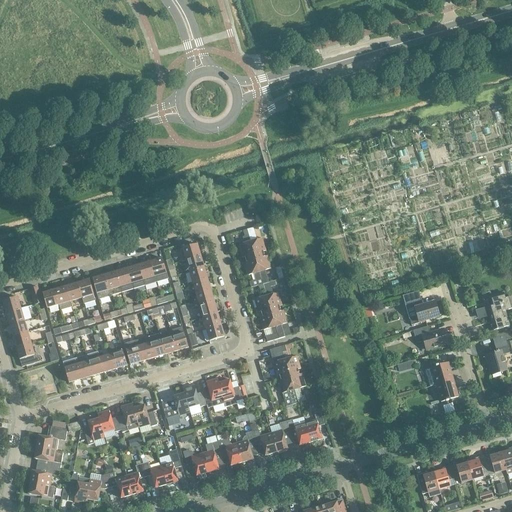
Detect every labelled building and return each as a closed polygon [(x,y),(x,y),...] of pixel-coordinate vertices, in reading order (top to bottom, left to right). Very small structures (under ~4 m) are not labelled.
[(391,150),(385,152),(388,160),(394,158),(391,150)] [(331,157),(336,184),(345,182),(342,170),(366,165),(364,156),(353,158),(352,153),(331,157)] [(248,236),(245,237),(242,238),(244,244),(238,246),(242,259),(245,258),(245,260),(255,257),(250,242),(248,236)] [(262,239),(250,242),(255,257),(264,255),(263,252),(266,252),(262,239)] [(181,262),(186,261),(201,257),(197,245),(182,249),(184,256),(180,257),(181,262)] [(265,257),(264,255),(255,257),(261,279),(265,278),(267,277),(265,271),(271,269),(267,256),(265,257)] [(201,257),(186,261),(189,272),(204,268),(201,257)] [(261,279),(255,257),(245,260),(246,263),(243,263),(247,276),(253,274),(255,281),(261,279)] [(168,280),(162,259),(150,262),(156,283),(168,280)] [(156,283),(150,262),(139,266),(145,286),(156,283)] [(145,286),(139,266),(127,269),(133,290),(145,286)] [(204,268),(189,272),(192,284),(207,280),(204,268)] [(133,290),(127,269),(116,272),(122,293),(133,290)] [(122,293),(116,272),(104,276),(110,297),(122,293)] [(104,276),(92,279),(98,300),(110,297),(104,276)] [(251,288),(259,286),(263,285),(261,279),(255,281),(249,282),(251,288)] [(95,301),(94,295),(89,280),(77,284),(82,299),(83,304),(95,301)] [(207,280),(192,284),(196,295),(211,291),(207,280)] [(264,291),(266,297),(271,312),(280,309),(279,307),(282,306),(278,293),(272,295),(270,288),(269,283),(266,284),(263,285),(264,291)] [(82,299),(77,284),(66,287),(70,302),(82,299)] [(30,289),(35,306),(42,303),(37,287),(30,289)] [(72,308),(70,302),(66,287),(54,290),(59,305),(60,311),(72,308)] [(54,290),(42,294),(47,309),(59,305),(54,290)] [(211,291),(196,295),(199,307),(214,303),(211,291)] [(396,297),(399,306),(411,302),(409,293),(396,297)] [(504,293),(490,297),(493,306),(487,308),(491,322),(489,323),(492,332),(509,327),(505,312),(511,309),(511,300),(511,297),(505,299),(504,293)] [(261,313),(261,315),(271,312),(266,297),(254,300),(258,313),(261,313)] [(21,310),(17,298),(2,302),(6,314),(21,310)] [(150,302),(138,306),(139,311),(151,307),(150,302)] [(165,312),(172,310),(177,309),(175,303),(163,307),(165,312)] [(199,307),(203,319),(218,314),(214,303),(199,307)] [(420,323),(427,321),(439,317),(434,303),(415,308),(418,317),(409,320),(411,326),(420,323)] [(128,314),(139,311),(138,306),(126,309),(128,314)] [(126,309),(115,312),(116,318),(128,314),(126,309)] [(271,312),(277,334),(279,339),(285,338),(281,326),(287,324),(283,311),(281,312),(280,309),(271,312)] [(24,321),(21,310),(6,314),(9,325),(24,321)] [(104,321),(111,319),(116,318),(115,312),(103,316),(104,321)] [(277,334),(271,312),(261,315),(262,317),(260,318),(263,331),(269,329),(269,331),(264,332),(267,343),(279,339),(277,334)] [(206,330),(221,326),(218,314),(203,319),(206,330)] [(100,317),(93,319),(88,320),(90,325),(102,322),(100,317)] [(88,320),(83,322),(77,324),(78,329),(90,325),(88,320)] [(24,321),(9,325),(13,337),(28,333),(24,321)] [(77,324),(65,327),(67,332),(78,329),(77,324)] [(207,343),(210,342),(224,338),(221,326),(206,330),(202,331),(205,341),(207,343)] [(467,332),(479,344),(485,337),(473,326),(467,332)] [(65,327),(53,330),(55,336),(67,332),(65,327)] [(188,348),(182,327),(170,331),(176,352),(188,348)] [(428,327),(413,331),(416,344),(425,341),(427,350),(447,345),(442,330),(430,334),(428,327)] [(159,334),(165,355),(176,352),(170,331),(159,334)] [(510,331),(492,337),(496,352),(496,353),(485,356),(491,376),(507,371),(502,356),(510,353),(506,340),(511,339),(510,331)] [(13,337),(16,348),(31,344),(28,333),(13,337)] [(165,355),(159,334),(147,338),(149,344),(153,358),(165,355)] [(48,344),(48,345),(51,355),(48,355),(51,363),(59,361),(54,343),(48,345),(48,344)] [(108,344),(111,355),(115,370),(127,366),(123,351),(116,353),(112,343),(108,344)] [(16,348),(20,360),(22,368),(39,362),(38,357),(34,355),(31,344),(16,348)] [(142,362),(153,358),(149,344),(137,347),(142,362)] [(218,344),(206,348),(209,355),(220,351),(218,344)] [(130,365),(142,362),(137,347),(126,351),(130,365)] [(273,350),(276,363),(273,364),(277,377),(279,376),(280,378),(289,375),(285,360),(284,360),(280,347),(273,350)] [(104,373),(99,358),(98,354),(98,352),(86,356),(92,377),(104,373)] [(98,354),(99,358),(104,373),(115,370),(111,355),(104,357),(103,353),(98,354)] [(75,359),(81,380),(92,377),(86,356),(75,359)] [(297,357),(285,360),(289,375),(299,373),(298,370),(300,370),(297,357)] [(75,359),(63,363),(69,383),(81,380),(75,359)] [(431,369),(436,386),(453,380),(448,363),(438,366),(435,367),(436,367),(431,369)] [(299,373),(289,375),(298,404),(303,402),(306,401),(304,395),(302,396),(300,389),(306,387),(302,374),(299,375),(299,373)] [(298,404),(289,375),(280,378),(281,380),(278,381),(282,394),(286,393),(290,406),(298,404)] [(208,391),(202,393),(206,406),(207,408),(224,403),(223,399),(223,398),(219,384),(217,379),(206,383),(208,391)] [(458,397),(453,380),(436,386),(441,402),(446,401),(446,402),(449,401),(448,400),(458,397)] [(55,381),(44,382),(45,392),(56,390),(55,381)] [(223,398),(223,399),(224,403),(225,408),(236,405),(236,402),(242,400),(242,399),(238,387),(232,389),(230,381),(219,384),(223,398)] [(206,406),(202,393),(196,394),(194,386),(183,389),(184,394),(189,409),(189,408),(199,405),(200,408),(206,406)] [(173,397),(174,401),(162,405),(166,419),(178,416),(179,416),(190,413),(189,408),(189,409),(184,394),(173,397)] [(117,418),(121,431),(128,429),(127,427),(137,424),(138,423),(133,409),(134,409),(132,404),(121,408),(123,416),(117,418)] [(145,406),(134,409),(133,409),(138,423),(137,424),(139,428),(150,425),(150,427),(157,425),(157,424),(160,423),(157,415),(156,416),(155,414),(154,414),(153,412),(147,414),(145,406)] [(97,415),(99,419),(103,434),(104,434),(114,430),(115,433),(121,431),(117,418),(111,420),(109,411),(97,415)] [(305,424),(311,443),(322,440),(318,427),(324,425),(320,412),(314,414),(316,421),(305,424)] [(99,419),(88,422),(90,431),(84,432),(88,446),(95,444),(94,441),(105,438),(104,434),(103,434),(99,419)] [(299,446),(311,443),(305,424),(294,427),(292,420),(286,422),(290,435),(296,434),(299,446)] [(79,422),(67,426),(69,432),(81,429),(79,422)] [(281,431),(271,434),(276,453),(288,450),(284,437),(290,435),(286,422),(279,424),(281,431)] [(258,430),(255,423),(249,425),(252,432),(255,445),(261,444),(265,456),(276,453),(271,434),(260,437),(258,430)] [(38,436),(36,448),(56,451),(58,440),(65,441),(66,435),(67,431),(66,430),(51,427),(49,438),(38,436)] [(255,445),(252,432),(245,434),(246,436),(244,436),(242,439),(243,442),(236,444),(242,463),(253,460),(249,447),(255,445)] [(177,438),(179,444),(185,442),(184,436),(177,438)] [(242,463),(236,444),(231,446),(229,439),(217,442),(221,456),(227,454),(231,466),(242,463)] [(207,453),(202,454),(208,473),(219,470),(215,457),(221,456),(217,442),(205,446),(207,453)] [(501,454),(506,471),(507,473),(511,471),(511,447),(511,448),(511,451),(501,454)] [(56,451),(36,448),(34,459),(47,462),(46,468),(60,470),(63,453),(56,451)] [(208,473),(202,454),(196,456),(196,454),(192,452),(190,453),(189,450),(183,452),(187,466),(193,464),(196,477),(208,473)] [(161,466),(166,485),(178,482),(174,469),(180,468),(176,454),(170,456),(172,463),(161,466)] [(506,471),(501,454),(490,457),(489,455),(483,456),(489,476),(506,471)] [(467,464),(472,480),(489,476),(483,456),(477,458),(478,461),(467,464)] [(155,489),(166,485),(161,466),(150,469),(148,463),(142,464),(146,478),(151,476),(155,489)] [(140,480),(146,478),(142,464),(141,465),(136,466),(135,466),(137,473),(126,476),(132,496),(143,492),(140,480)] [(450,466),(454,479),(459,478),(461,484),(472,480),(467,464),(457,467),(456,464),(450,466)] [(445,470),(434,474),(439,490),(450,487),(448,481),(454,479),(450,466),(444,468),(445,470)] [(32,472),(30,483),(50,487),(52,476),(59,477),(60,470),(46,468),(45,474),(32,472)] [(121,499),(132,496),(126,476),(116,480),(114,473),(107,475),(111,488),(117,486),(121,499)] [(439,490),(434,474),(423,477),(423,474),(416,476),(422,495),(428,493),(429,498),(441,495),(439,490)] [(86,505),(87,500),(89,485),(90,480),(79,478),(79,476),(73,475),(70,489),(76,490),(74,503),(86,505)] [(105,490),(111,488),(107,475),(102,476),(101,482),(90,480),(89,485),(87,500),(98,502),(100,489),(105,490)] [(50,487),(30,483),(28,495),(53,499),(55,488),(50,487)] [(496,485),(499,496),(508,493),(505,483),(496,485)] [(69,490),(63,489),(61,500),(67,502),(69,490)] [(31,498),(29,506),(37,507),(39,500),(31,498)] [(345,511),(342,501),(320,507),(321,511),(345,511)]
